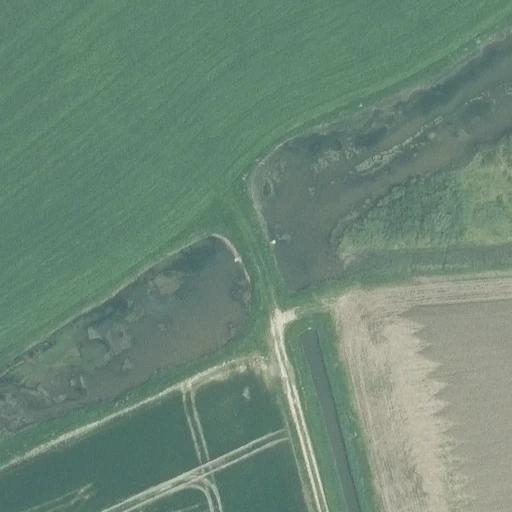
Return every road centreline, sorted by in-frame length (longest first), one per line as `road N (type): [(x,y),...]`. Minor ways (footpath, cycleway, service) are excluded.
road 1 (track): [(274,319),(323,511)]
road 2 (track): [(231,178),(274,319)]
